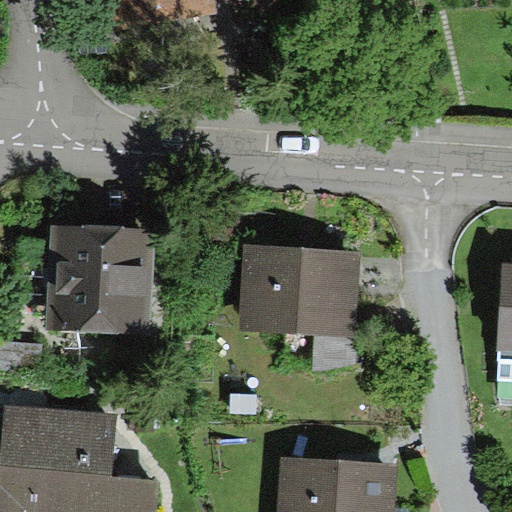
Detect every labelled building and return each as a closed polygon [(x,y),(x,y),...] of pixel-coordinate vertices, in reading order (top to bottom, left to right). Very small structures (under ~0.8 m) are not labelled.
[(106,0),(113,34),(220,12),(217,0),(106,0)] [(47,226),(48,335),(146,334),(146,271),(145,225),(47,226)] [(242,243),(239,333),(356,336),(359,247),(310,246),(242,243)] [(511,264),(502,264),(499,359),(511,359),(511,264)] [(0,464),(0,511),(161,511),(164,477),(114,473),(118,416),(8,407),(3,465),(0,464)] [(278,458),(277,511),(395,511),(396,461),(360,460),(278,458)]
